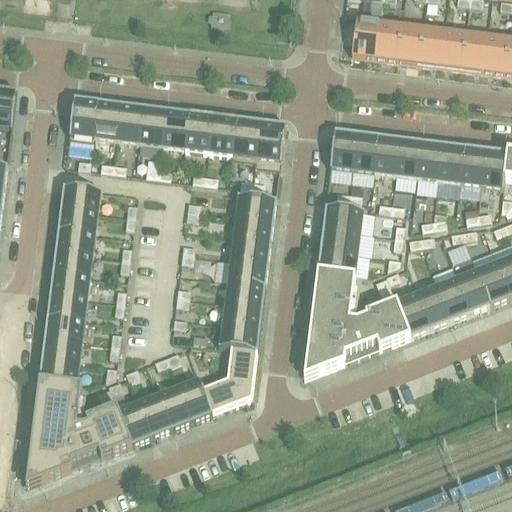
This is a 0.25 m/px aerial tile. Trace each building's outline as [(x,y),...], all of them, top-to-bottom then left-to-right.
[(393,0),(384,0),(383,8),(396,9),(397,0),(393,0)] [(440,0),(427,0),(427,7),(439,8),(440,0)] [(471,3),(458,2),(457,10),(470,12),(471,3)] [(471,3),(470,12),(482,14),(483,5),(471,3)] [(511,8),(501,7),(500,16),(511,17),(511,8)] [(359,25),(354,62),(376,65),(381,27),(359,25)] [(402,30),(381,27),(376,65),(397,68),(402,30)] [(423,33),(402,30),(397,68),(419,70),(423,33)] [(445,35),(423,33),(419,70),(440,73),(445,35)] [(445,35),(440,73),(462,76),(466,38),(445,35)] [(466,38),(462,76),(483,78),(488,41),(466,38)] [(488,41),(483,78),(504,81),(509,43),(488,41)] [(17,97),(0,95),(0,133),(11,135),(11,136),(12,136),(17,97)] [(99,107),(75,104),(70,143),(71,143),(71,142),(95,145),(99,107)] [(99,107),(95,145),(117,148),(122,110),(99,107)] [(122,110),(117,148),(140,151),(145,113),(122,110)] [(145,113),(140,151),(163,153),(167,116),(145,113)] [(167,116),(163,153),(185,156),(190,119),(167,116)] [(214,122),(190,119),(185,156),(209,159),(214,122)] [(237,125),(214,122),(209,159),(233,162),(237,125)] [(237,125),(233,162),(257,165),(261,128),(237,125)] [(286,131),(261,128),(257,165),(280,168),(280,169),(281,170),(286,131)] [(331,174),(353,177),(357,140),(335,137),(331,175),(331,174)] [(353,177),(374,179),(379,143),(357,140),(353,177)] [(374,179),(396,182),(400,145),(379,143),(374,179)] [(396,182),(417,185),(422,148),(400,145),(396,182)] [(417,185),(439,187),(443,151),(422,148),(417,185)] [(439,187),(460,190),(465,153),(443,151),(439,187)] [(460,190),(482,193),(486,156),(465,153),(460,190)] [(482,193),(503,195),(508,159),(486,156),(482,193)] [(503,197),(505,184),(511,184),(511,159),(508,159),(503,195),(503,197)] [(92,168),(79,167),(78,176),(91,177),(92,168)] [(101,178),(113,180),(114,171),(102,169),(101,178)] [(127,173),(114,171),(113,180),(126,182),(127,173)] [(160,177),(147,175),(146,184),(158,186),(160,177)] [(172,179),(160,177),(158,186),(171,187),(172,179)] [(206,183),(194,181),(193,190),(205,192),(206,183)] [(219,184),(206,183),(205,192),(217,193),(219,184)] [(240,196),(253,197),(254,189),(241,187),(240,196)] [(266,190),(254,189),(253,197),(265,199),(266,190)] [(64,193),(61,215),(98,220),(101,199),(102,199),(102,198),(64,193)] [(338,199),(337,208),(349,209),(350,201),(338,199)] [(444,213),(446,200),(431,199),(430,211),(444,213)] [(350,201),(349,209),(361,211),(362,202),(350,201)] [(239,203),(236,224),(274,229),(277,207),(238,202),(238,203),(239,203)] [(505,221),(511,211),(511,206),(502,205),(500,220),(505,221)] [(189,209),(188,218),(200,220),(201,211),(189,209)] [(391,221),(392,212),(380,210),(379,219),(391,221)] [(129,211),(127,223),(136,225),(137,212),(129,211)] [(403,222),(404,213),(392,212),(391,221),(403,222)] [(323,235),(360,240),(363,218),(364,218),(326,213),(323,235)] [(61,215),(58,237),(96,241),(98,220),(61,215)] [(188,218),(187,227),(199,229),(200,220),(188,218)] [(490,219),(478,221),(479,230),(491,228),(490,219)] [(478,221),(466,223),(468,232),(479,230),(478,221)] [(127,223),(126,236),(134,237),(136,225),(127,223)] [(236,224),(234,246),(271,250),(274,229),(236,224)] [(445,226),(434,228),(435,237),(447,235),(445,226)] [(434,228),(422,230),(423,239),(435,237),(434,228)] [(505,231),(494,236),(497,244),(508,240),(505,231)] [(396,232),(395,244),(404,245),(405,233),(396,232)] [(321,257),(357,261),(360,240),(323,235),(321,257)] [(58,237),(55,258),(93,263),(96,241),(58,237)] [(476,237),(464,238),(465,247),(477,245),(476,237)] [(464,238),(452,240),(453,249),(465,247),(464,238)] [(421,245),(423,254),(435,252),(433,243),(421,245)] [(395,244),(393,256),(402,257),(404,245),(395,244)] [(421,245),(409,247),(411,256),(423,254),(421,245)] [(234,246),(231,267),(268,272),(271,250),(234,246)] [(511,251),(511,250),(492,258),(496,269),(511,262),(511,251)] [(184,252),(183,261),(195,263),(196,254),(184,252)] [(123,254),(122,266),(131,267),(132,255),(123,254)] [(349,282),(356,283),(355,283),(357,261),(321,257),(318,278),(349,282)] [(55,258),(53,279),(90,284),(93,263),(55,258)] [(492,258),(472,265),(476,276),(496,269),(492,258)] [(183,261),(181,270),(194,271),(195,263),(183,261)] [(511,262),(496,269),(510,304),(511,303),(511,262)] [(471,263),(452,271),(457,284),(456,284),(470,320),(490,312),(476,276),(472,265),(471,263)] [(401,267),(390,265),(388,278),(395,275),(400,273),(401,267)] [(122,266),(120,279),(129,280),(131,267),(122,266)] [(217,266),(215,286),(229,288),(228,289),(266,293),(268,272),(231,267),(231,268),(217,266)] [(496,269),(476,276),(490,312),(510,304),(496,269)] [(318,278),(305,384),(410,343),(398,313),(398,314),(367,326),(368,327),(342,337),(349,282),(318,278)] [(398,278),(386,283),(387,285),(390,291),(401,287),(398,278)] [(53,279),(50,301),(88,306),(90,284),(53,279)] [(456,284),(437,292),(450,327),(470,320),(456,284)] [(387,285),(376,290),(379,297),(390,293),(390,291),(387,285)] [(228,289),(226,310),(263,315),(266,293),(228,289)] [(437,292),(417,300),(430,335),(450,327),(437,292)] [(390,293),(379,297),(382,305),(393,300),(390,293)] [(178,295),(177,304),(190,305),(191,297),(178,295)] [(118,297),(117,309),(125,310),(127,298),(118,297)] [(393,300),(382,305),(385,312),(396,308),(393,300)] [(417,300),(396,308),(398,313),(410,343),(430,335),(417,300)] [(50,301),(47,322),(85,327),(88,306),(50,301)] [(177,304),(176,313),(188,314),(190,305),(177,304)] [(117,309),(115,322),(124,323),(125,310),(117,309)] [(226,310),(223,331),(261,336),(263,315),(226,310)] [(47,322),(45,344),(82,348),(85,327),(47,322)] [(174,325),(173,334),(186,336),(187,327),(174,325)] [(219,352),(219,354),(231,355),(258,358),(261,336),(223,331),(220,353),(219,352)] [(113,340),(111,352),(120,353),(122,341),(113,340)] [(45,344),(42,365),(80,370),(82,348),(45,344)] [(111,352),(110,365),(119,366),(120,353),(111,352)] [(231,355),(227,386),(252,405),(258,358),(231,355)] [(178,359),(166,364),(170,372),(181,367),(178,359)] [(500,377),(511,375),(511,359),(498,362),(500,377)] [(166,364),(155,368),(158,376),(170,372),(166,364)] [(42,365),(39,388),(82,393),(82,391),(77,390),(80,370),(42,365)] [(487,387),(497,384),(493,368),(483,371),(487,387)] [(108,374),(106,388),(116,383),(117,375),(108,374)] [(138,375),(126,379),(129,388),(141,383),(138,375)] [(198,386),(178,393),(192,429),(212,421),(203,397),(203,396),(199,384),(198,385),(198,386)] [(203,396),(203,397),(212,421),(252,405),(227,386),(203,396)] [(39,388),(26,493),(72,476),(72,468),(99,458),(101,464),(132,452),(118,417),(116,412),(85,424),(88,430),(83,431),(77,431),(82,393),(39,388)] [(121,388),(109,393),(112,401),(124,396),(121,388)] [(178,393),(158,401),(172,436),(192,429),(178,393)] [(110,395),(98,400),(101,408),(113,404),(110,395)] [(158,401),(138,409),(152,444),(172,436),(158,401)] [(113,404),(101,408),(105,417),(116,412),(113,404)] [(117,412),(116,412),(118,417),(132,452),(152,444),(138,409),(119,416),(117,412)] [(243,441),(225,445),(229,464),(247,460),(243,441)] [(219,511),(213,485),(156,499),(158,511),(219,511)]
